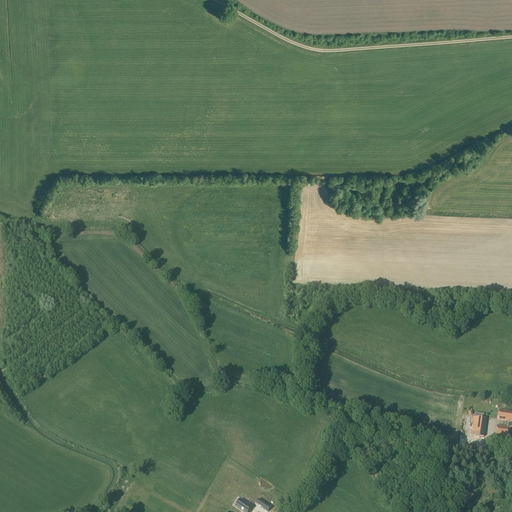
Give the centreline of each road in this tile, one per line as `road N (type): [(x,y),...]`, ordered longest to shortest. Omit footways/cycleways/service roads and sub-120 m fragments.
road 1 (track): [(216,0),(319,50),(511,36)]
road 2 (track): [(482,449),(436,441),(336,401)]
